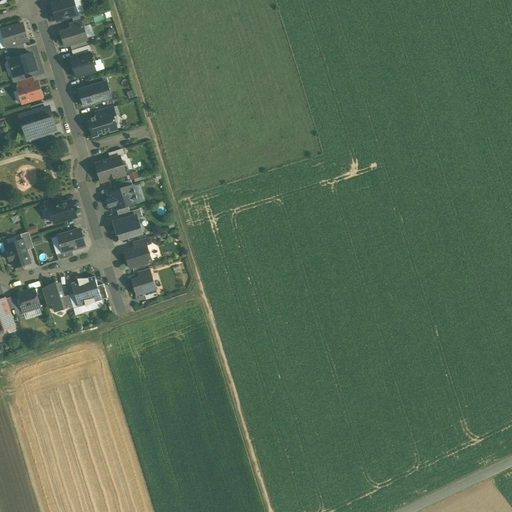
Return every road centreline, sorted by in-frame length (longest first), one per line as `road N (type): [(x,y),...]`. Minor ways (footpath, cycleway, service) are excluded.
road 1 (track): [(110,0),(270,511)]
road 2 (residential): [(34,9),(82,153),(80,185),(102,256)]
road 3 (track): [(0,363),(199,290)]
